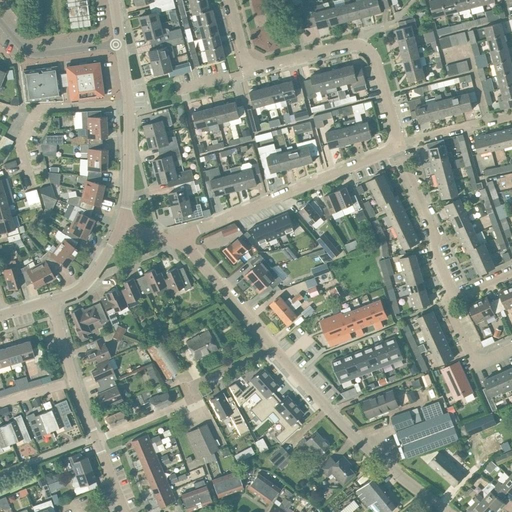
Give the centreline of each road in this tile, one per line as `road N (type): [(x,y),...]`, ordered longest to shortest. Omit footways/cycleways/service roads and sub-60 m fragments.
road 1 (residential): [(446,511),(356,438),(271,346)]
road 2 (residential): [(181,241),(397,144)]
road 3 (residential): [(397,144),(375,58),(363,46),(250,68)]
road 4 (residential): [(95,440),(185,402),(202,379),(271,346)]
road 5 (residential): [(120,228),(129,158),(119,43)]
road 6 (residential): [(397,144),(450,291)]
road 7 (residential): [(271,346),(181,241)]
road 8 (residential): [(0,22),(33,54),(119,43)]
road 9 (residential): [(511,347),(474,364),(446,302),(450,291)]
